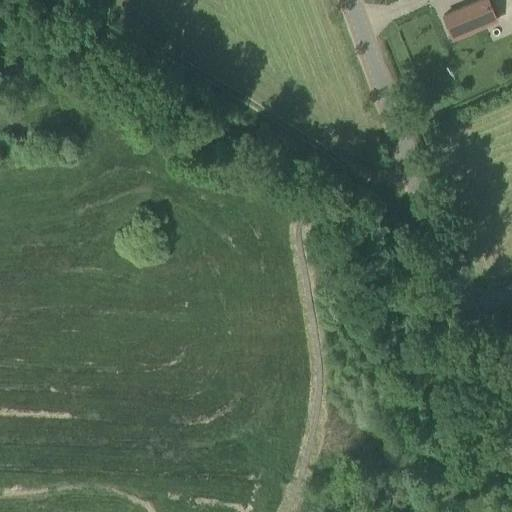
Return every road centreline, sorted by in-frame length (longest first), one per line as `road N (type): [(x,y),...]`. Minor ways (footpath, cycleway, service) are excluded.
road 1 (tertiary): [(511,432),(351,0)]
road 2 (track): [(47,0),(319,161)]
road 3 (track): [(319,161),(433,221)]
